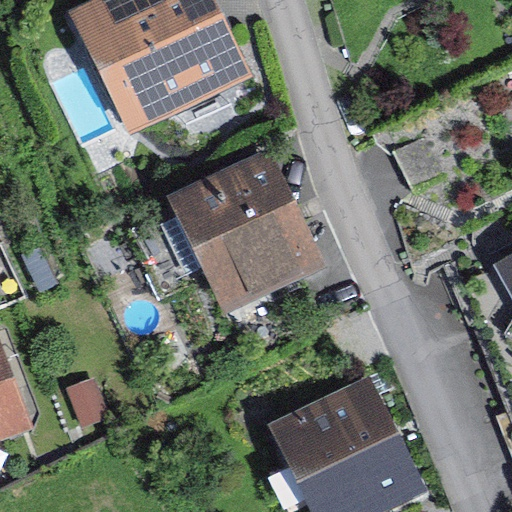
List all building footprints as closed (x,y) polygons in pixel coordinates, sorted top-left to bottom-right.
[(255,78),(215,0),(100,0),(70,15),(132,139),(255,78)] [(327,268),(271,151),(169,198),(225,317),(327,268)] [(511,255),(497,264),(511,291),(511,255)] [(0,443),(34,430),(0,343),(0,443)] [(384,511),(427,491),(370,377),(269,427),(310,511),(384,511)] [(108,419),(95,386),(67,397),(80,430),(108,419)]
